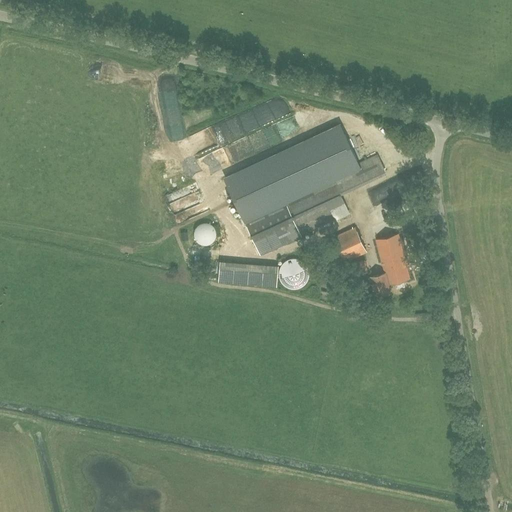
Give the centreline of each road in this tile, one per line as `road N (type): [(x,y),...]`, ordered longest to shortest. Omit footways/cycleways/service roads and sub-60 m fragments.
road 1 (unclassified): [(443,122),(0,16)]
road 2 (unclassified): [(489,511),(436,186),(443,122)]
